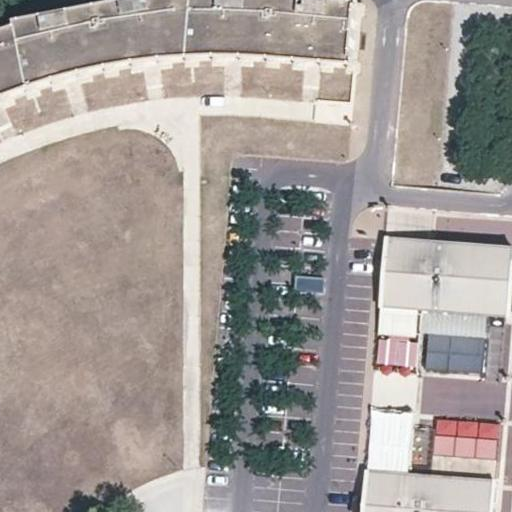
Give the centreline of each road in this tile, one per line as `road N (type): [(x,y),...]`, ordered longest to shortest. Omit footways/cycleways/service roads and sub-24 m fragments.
road 1 (residential): [(241,511),(268,179),(278,170),(337,175),(347,191)]
road 2 (residential): [(347,191),(319,511)]
road 3 (residential): [(394,8),(374,193),(347,191)]
